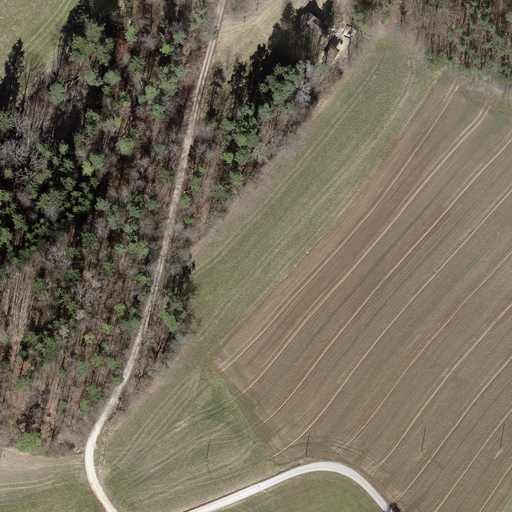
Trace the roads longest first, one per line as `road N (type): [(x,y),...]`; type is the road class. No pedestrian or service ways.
road 1 (track): [(114,511),(92,472),(91,442),(134,344),(222,0)]
road 2 (track): [(389,511),(352,473),(334,466),(299,471),(197,511)]
